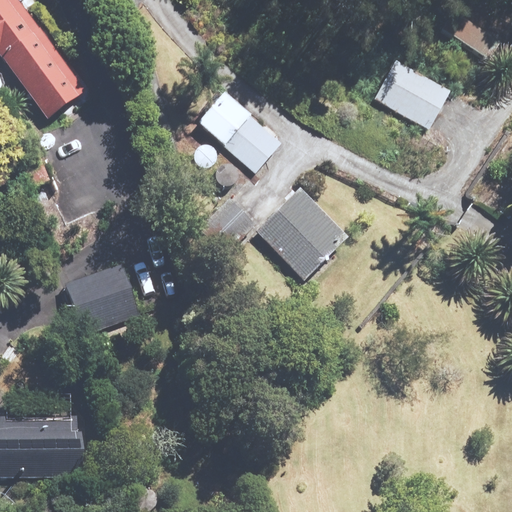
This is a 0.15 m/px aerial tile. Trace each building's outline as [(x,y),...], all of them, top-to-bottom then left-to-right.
[(0,57),(1,57),(50,124),(87,96),(15,0),(1,0),(0,1),(0,57)] [(445,35),(492,64),(503,46),(501,45),(506,36),(490,26),(484,35),(455,17),(445,35)] [(378,104),(433,134),(454,97),(399,66),(378,104)] [(202,127),(259,178),(285,148),(229,98),(202,127)] [(26,172),(34,183),(49,173),(42,162),(26,172)] [(263,237),(311,287),(353,245),(305,197),(263,237)] [(201,232),(226,261),(258,232),(234,204),(201,232)] [(68,290),(86,340),(143,319),(124,269),(68,290)] [(0,484),(85,482),(83,437),(80,438),(79,421),(0,422),(0,484)]
